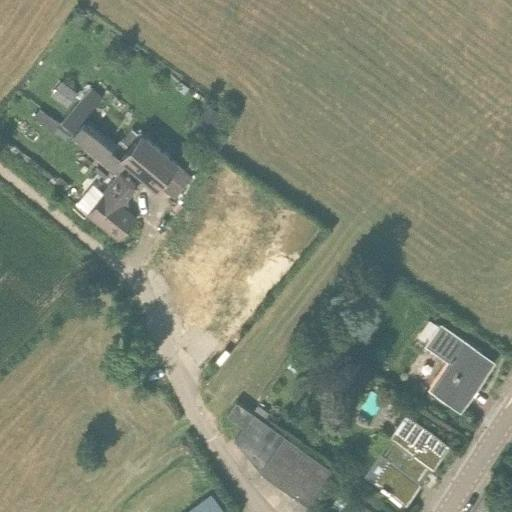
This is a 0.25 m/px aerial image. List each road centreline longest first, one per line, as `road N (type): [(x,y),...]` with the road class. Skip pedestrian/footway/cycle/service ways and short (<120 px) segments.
road 1 (residential): [(263,511),(196,424),(140,282),(117,262)]
road 2 (track): [(0,171),(117,262)]
